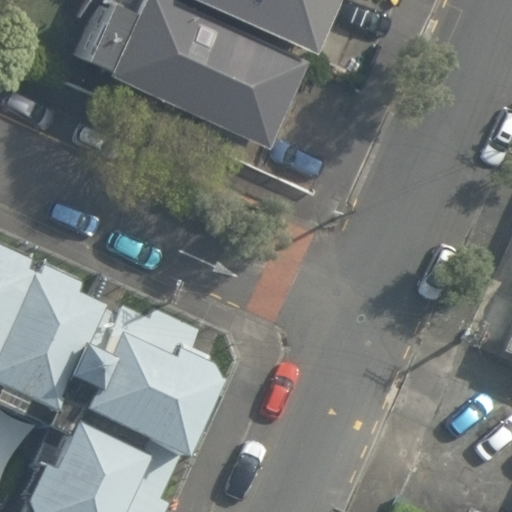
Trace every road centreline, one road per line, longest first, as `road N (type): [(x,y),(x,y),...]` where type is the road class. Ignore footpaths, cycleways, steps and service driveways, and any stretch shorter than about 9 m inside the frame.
road 1 (residential): [(0,154),(381,319)]
road 2 (residential): [(381,319),(511,11)]
road 3 (residential): [(290,511),(381,319)]
